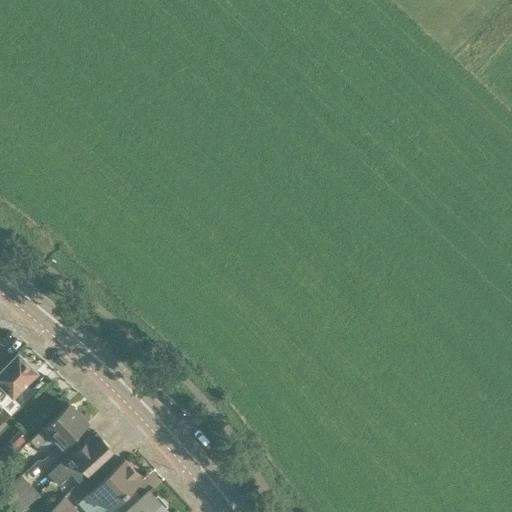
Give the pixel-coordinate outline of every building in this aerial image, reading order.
[(0,426),(10,416),(0,407),(36,372),(17,353),(0,369),(0,426)] [(63,448),(87,424),(67,404),(29,439),(35,447),(42,442),(49,435),(63,448)] [(77,484),(112,451),(93,431),(46,474),(57,486),(69,474),(77,484)] [(109,510),(142,480),(123,460),(83,496),(92,506),(99,500),(109,510)] [(0,497),(8,506),(29,485),(19,475),(0,492),(0,497)] [(29,485),(8,506),(13,511),(21,511),(39,496),(29,485)] [(153,499),(147,492),(125,511),(110,511),(109,511),(107,511),(165,511),(163,509),(166,507),(156,496),(153,499)] [(73,511),(75,511),(63,497),(47,511),(73,511)]
